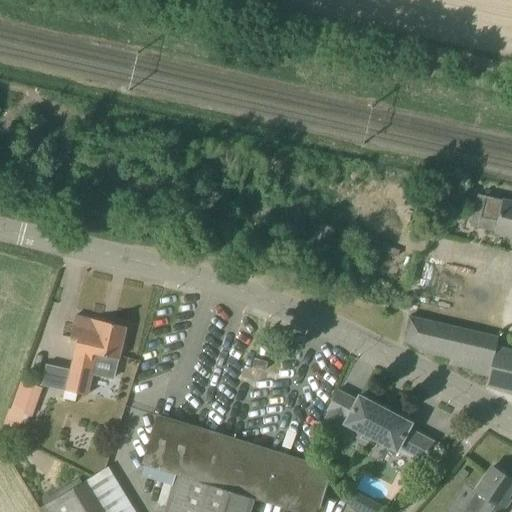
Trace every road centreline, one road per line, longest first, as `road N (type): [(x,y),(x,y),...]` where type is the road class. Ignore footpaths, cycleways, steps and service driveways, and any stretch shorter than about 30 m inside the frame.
road 1 (unclassified): [(511,421),(335,322),(223,275),(0,225)]
road 2 (unclassified): [(511,74),(179,0)]
